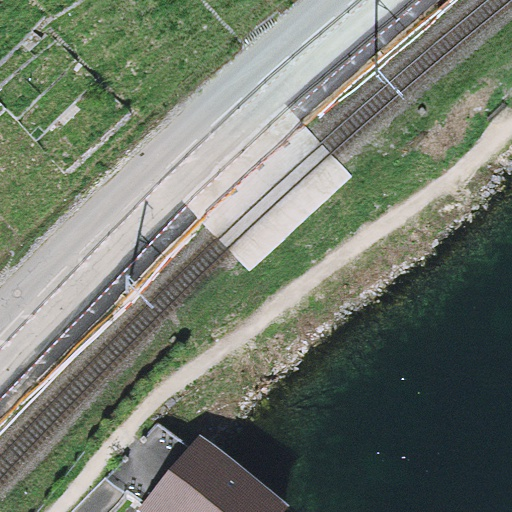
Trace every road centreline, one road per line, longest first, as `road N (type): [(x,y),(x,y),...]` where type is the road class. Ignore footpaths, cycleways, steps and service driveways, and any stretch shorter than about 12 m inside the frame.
road 1 (tertiary): [(0,335),(352,0)]
road 2 (residential): [(171,385),(50,511)]
